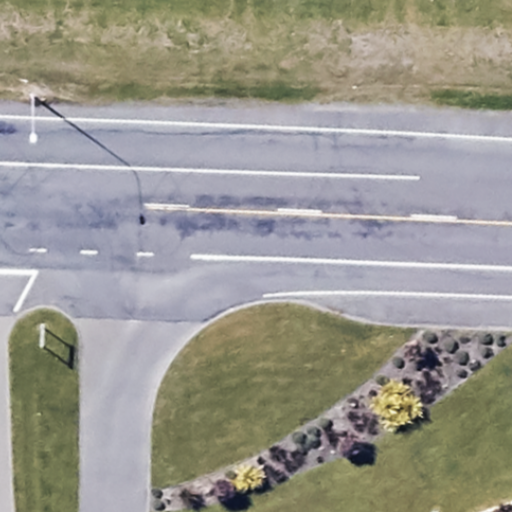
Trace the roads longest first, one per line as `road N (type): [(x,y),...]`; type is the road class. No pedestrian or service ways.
road 1 (tertiary): [(138,215),(511,230)]
road 2 (residential): [(138,215),(114,511)]
road 3 (tertiary): [(0,210),(138,215)]
